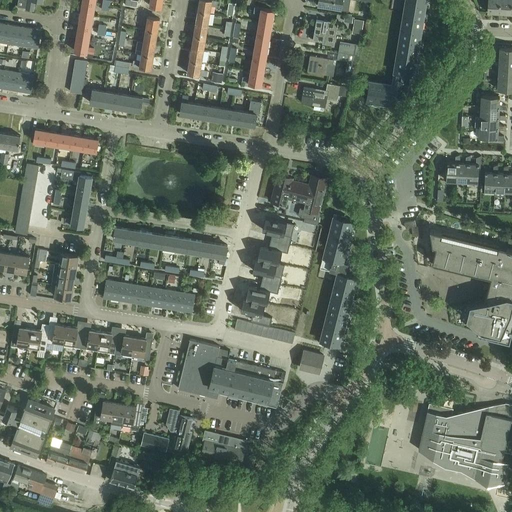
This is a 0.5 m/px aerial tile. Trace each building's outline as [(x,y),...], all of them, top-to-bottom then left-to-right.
[(43,2),(43,0),(18,0),(18,6),(26,7),(26,9),(34,10),(35,0),(43,2)] [(200,0),(198,10),(210,12),(211,6),(219,7),(219,1),(212,0),(200,0)] [(319,0),(319,6),(341,10),(341,9),(348,10),(348,8),(349,8),(350,0),(349,0),(319,0)] [(408,0),(407,5),(425,8),(426,0),(408,0)] [(488,0),(487,12),(500,13),(501,0),(488,0)] [(511,0),(501,0),(500,13),(511,13),(511,0)] [(83,4),(81,14),(93,16),(95,6),(95,3),(83,1),(83,4)] [(233,16),(235,4),(229,2),(227,15),(233,16)] [(423,23),(425,8),(407,5),(405,21),(423,23)] [(259,23),(272,25),(274,11),(262,8),(262,9),(255,8),(254,13),(261,14),(259,23)] [(196,23),(208,25),(210,14),(210,12),(198,10),(198,13),(196,23)] [(81,16),(79,26),(91,28),(93,18),(93,16),(81,14),(81,16)] [(141,16),(140,21),(147,22),(146,29),(158,31),(160,18),(148,16),(148,17),(141,16)] [(334,43),(337,23),(316,19),(313,39),(334,43)] [(421,37),(423,23),(405,21),(402,35),(421,37)] [(0,41),(9,43),(12,25),(0,23),(0,41)] [(196,26),(194,36),(206,38),(208,28),(208,25),(196,23),(196,26)] [(269,37),(272,25),(259,23),(257,36),(269,37)] [(24,45),(27,28),(12,25),(9,43),(24,45)] [(79,28),(77,38),(89,40),(91,30),(91,28),(79,26),(79,28)] [(27,28),(24,45),(38,47),(41,30),(27,28)] [(146,29),(144,41),(156,43),(158,31),(146,29)] [(418,51),(421,37),(402,35),(400,48),(418,51)] [(193,40),(192,48),(204,50),(205,41),(206,38),(194,36),(193,40)] [(267,50),(269,37),(257,36),(255,48),(267,50)] [(77,40),(75,51),(86,53),(87,53),(87,52),(93,53),(93,54),(94,48),(88,47),(89,42),(89,40),(77,38),(77,40)] [(144,41),(142,54),(154,56),(156,44),(156,43),(144,41)] [(339,52),(356,55),(358,55),(361,44),(360,44),(341,41),(339,52)] [(500,60),(511,60),(511,48),(500,47),(500,60)] [(192,51),(190,60),(202,62),(203,53),(204,50),(192,48),(192,51)] [(265,63),(267,50),(255,48),(253,60),(265,63)] [(416,64),(418,51),(400,48),(398,61),(416,64)] [(351,78),(356,55),(339,52),(337,59),(347,61),(345,77),(344,78),(351,79),(351,78)] [(221,55),(219,65),(225,66),(227,56),(227,54),(221,53),(221,55)] [(134,60),(133,65),(140,66),(140,67),(152,69),(154,56),(142,54),(142,55),(141,61),(134,60)] [(334,76),(336,60),(334,59),(310,55),(307,72),(334,76)] [(121,73),(123,61),(117,60),(116,65),(115,65),(114,72),(121,73)] [(190,62),(188,73),(200,75),(200,74),(207,76),(208,70),(201,69),(202,64),(202,62),(190,60),(190,62)] [(263,74),(265,63),(253,60),(251,72),(263,74)] [(511,60),(500,60),(499,70),(511,71),(511,60)] [(123,61),(121,73),(128,74),(129,68),(130,62),(123,61)] [(414,76),(416,64),(398,61),(396,73),(410,75),(414,76)] [(75,65),(74,72),(85,73),(87,67),(75,65)] [(17,90),(20,72),(5,70),(2,87),(17,90)] [(511,71),(499,70),(498,81),(511,81),(511,71)] [(222,83),(223,77),(224,73),(213,71),(212,81),(222,83)] [(20,72),(17,90),(30,92),(33,74),(20,72)] [(74,72),(73,78),(84,80),(85,78),(85,73),(74,72)] [(261,85),(263,74),(251,72),(250,78),(243,77),(242,82),(249,83),(261,85)] [(406,97),(410,75),(396,73),(394,86),(398,87),(396,95),(406,97)] [(73,78),(72,84),(83,86),(84,85),(84,80),(73,78)] [(343,78),(341,85),(349,86),(351,79),(344,78),(343,78)] [(511,81),(498,81),(498,90),(511,90),(511,81)] [(398,87),(394,86),(369,82),(366,100),(395,105),(396,95),(398,87)] [(305,87),(302,102),(315,104),(314,109),(324,111),(325,106),(326,98),(338,100),(339,95),(347,96),(348,96),(348,91),(349,86),(341,85),(332,84),(327,83),(326,90),(305,87)] [(70,91),(82,93),(83,86),(72,84),(70,91)] [(86,88),(86,94),(92,95),(91,103),(104,105),(106,91),(93,89),(86,88)] [(106,91),(104,105),(105,105),(116,107),(118,93),(107,91),(106,91)] [(118,93),(116,107),(117,107),(128,109),(131,95),(119,93),(118,93)] [(131,95),(128,109),(129,109),(141,111),(142,103),(149,104),(149,99),(143,98),(143,97),(131,95)] [(182,101),(180,113),(193,115),(195,103),(188,102),(189,95),(184,95),(183,101),(182,101)] [(481,108),(499,109),(508,109),(506,105),(500,104),(500,96),(482,95),(481,108)] [(244,111),(242,123),(243,124),(255,125),(257,114),(260,114),(262,102),(251,100),(249,111),(249,112),(245,111),(244,111)] [(195,103),(193,115),(194,116),(206,117),(207,105),(196,103),(195,103)] [(207,105),(206,117),(206,118),(218,119),(220,107),(209,105),(207,105)] [(220,107),(218,119),(218,120),(230,121),(232,109),(220,107)] [(499,115),(499,109),(481,108),(481,118),(499,119),(507,120),(505,115),(499,115)] [(232,109),(230,121),(231,122),(242,123),(244,111),(232,109)] [(498,125),(499,119),(481,118),(480,129),(498,130),(507,130),(505,125),(498,125)] [(46,143),(49,131),(36,129),(34,141),(46,143)] [(498,135),(498,130),(480,129),(479,138),(494,138),(494,140),(506,140),(504,136),(498,135)] [(0,146),(6,147),(9,133),(0,131),(0,146)] [(59,145),(60,133),(49,131),(46,143),(59,145)] [(9,133),(6,147),(19,149),(21,135),(9,133)] [(72,147),(73,135),(60,133),(59,145),(72,147)] [(85,149),(86,137),(73,135),(72,147),(85,149)] [(86,137),(85,149),(91,150),(90,157),(95,158),(97,151),(99,139),(86,137)] [(0,162),(8,164),(10,154),(2,152),(0,162)] [(458,162),(460,163),(460,154),(456,156),(455,162),(447,162),(447,175),(446,180),(446,181),(457,181),(458,162)] [(468,163),(470,163),(471,155),(466,157),(466,163),(460,163),(458,162),(457,181),(467,182),(468,163)] [(468,163),(467,182),(478,182),(479,167),(481,167),(481,155),(477,157),(476,163),(470,163),(468,163)] [(28,234),(28,233),(39,165),(28,163),(16,232),(28,234)] [(496,172),(498,172),(498,164),(494,166),(493,172),(486,172),(485,190),(495,191),(496,172)] [(507,173),(508,173),(509,165),(504,166),(504,173),(498,172),(496,172),(495,191),(495,196),(505,196),(506,191),(507,173)] [(78,188),(90,189),(92,177),(81,175),(81,171),(63,168),(61,177),(79,180),(78,188)] [(278,175),(272,200),(286,204),(288,197),(306,201),(302,217),(316,220),(319,208),(325,183),(324,182),(325,178),(319,176),(314,175),(313,180),(311,179),(310,184),(292,180),(292,178),(278,175)] [(88,203),(90,189),(78,188),(76,200),(88,203)] [(86,214),(88,203),(76,200),(74,212),(86,214)] [(84,227),(86,214),(74,212),(73,219),(66,218),(65,223),(72,224),(72,225),(84,227)] [(332,232),(350,236),(354,221),(336,216),(332,232)] [(266,217),(263,230),(276,233),(274,240),(290,244),(292,236),(284,234),(287,222),(266,217)] [(127,241),(128,228),(116,226),(114,239),(127,241)] [(139,243),(141,231),(128,228),(127,241),(139,243)] [(511,248),(430,229),(433,246),(434,245),(436,246),(432,262),(491,276),(490,283),(485,282),(483,288),(488,290),(487,296),(486,296),(485,299),(470,302),(467,317),(478,326),(477,332),(510,340),(511,331),(511,248)] [(151,245),(154,233),(141,231),(139,243),(151,245)] [(346,250),(350,236),(332,232),(328,246),(346,250)] [(162,247),(165,235),(154,233),(151,245),(162,247)] [(173,248),(175,236),(165,235),(162,247),(173,248)] [(187,251),(189,239),(175,236),(173,248),(187,251)] [(200,253),(202,241),(189,239),(187,251),(200,253)] [(261,245),(258,258),(277,263),(279,263),(282,251),(288,253),(290,244),(274,240),(272,248),(261,245)] [(214,255),(216,243),(202,241),(200,253),(214,255)] [(216,243),(214,255),(220,256),(219,263),(224,264),(225,257),(226,257),(228,245),(216,243)] [(343,262),(344,262),(346,250),(328,246),(326,257),(343,262)] [(0,267),(6,268),(8,252),(0,250),(0,267)] [(16,270),(19,254),(8,252),(6,268),(16,270)] [(60,263),(76,266),(78,255),(62,252),(60,263)] [(19,254),(16,270),(27,272),(30,256),(19,254)] [(122,263),(124,258),(117,257),(117,256),(106,254),(105,260),(122,263)] [(256,257),(253,270),(266,273),(264,281),(280,285),(282,276),(274,275),(277,263),(258,258),(256,257)] [(348,263),(344,262),(343,262),(326,257),(323,268),(340,273),(346,273),(348,263)] [(173,266),(172,272),(179,273),(179,271),(183,272),(184,264),(176,262),(175,266),(173,266)] [(76,266),(60,263),(55,263),(54,273),(75,277),(76,266)] [(73,287),(75,277),(54,273),(52,284),(57,285),(73,287)] [(358,276),(346,273),(340,273),(336,287),(354,292),(358,276)] [(118,299),(122,282),(107,279),(104,297),(118,299)] [(249,285),(246,298),(267,303),(270,291),(278,293),(280,285),(264,281),(262,288),(249,285)] [(133,302),(136,284),(122,282),(118,299),(133,302)] [(148,304),(151,287),(136,284),(133,302),(148,304)] [(71,299),(73,287),(57,285),(55,296),(71,299)] [(162,307),(166,289),(151,287),(148,304),(162,307)] [(350,306),(354,292),(336,287),(333,302),(350,306)] [(178,309),(181,292),(166,289),(162,307),(178,309)] [(181,292),(178,309),(192,311),(195,294),(181,292)] [(244,297),(241,310),(256,313),(254,321),(270,325),(272,317),(263,315),(266,303),(244,297)] [(347,320),(350,306),(333,302),(329,316),(347,320)] [(343,334),(347,320),(329,316),(326,329),(343,334)] [(241,331),(243,320),(237,319),(235,329),(241,331)] [(64,343),(67,325),(56,324),(55,329),(48,327),(47,336),(48,336),(47,342),(54,343),(54,341),(64,343)] [(81,348),(83,333),(77,332),(78,327),(67,325),(64,343),(74,344),(74,347),(81,348)] [(29,346),(31,329),(20,327),(20,331),(13,331),(11,345),(18,346),(19,344),(29,346)] [(48,336),(47,336),(42,335),(42,330),(31,329),(29,346),(39,347),(38,350),(46,351),(47,342),(48,336)] [(99,348),(101,331),(90,329),(90,334),(83,333),(81,348),(88,349),(89,347),(99,348)] [(283,340),(285,330),(280,329),(277,339),(283,341),(283,340)] [(340,346),(343,334),(326,329),(322,341),(340,346)] [(115,353),(118,339),(112,338),(112,333),(101,331),(99,348),(109,350),(108,352),(115,353)] [(133,354),(136,337),(125,335),(124,340),(118,339),(115,353),(123,355),(123,352),(133,354)] [(136,337),(133,354),(143,355),(143,358),(150,359),(152,344),(146,343),(147,338),(136,337)] [(191,339),(179,388),(208,395),(220,348),(220,346),(191,339)] [(220,348),(208,395),(217,398),(228,358),(230,350),(220,348)] [(320,373),(324,355),(304,350),(300,368),(320,373)] [(228,358),(217,398),(218,398),(221,388),(229,391),(237,360),(233,359),(228,358)] [(237,360),(229,391),(240,393),(248,363),(237,360)] [(248,363),(240,393),(251,396),(258,365),(248,363)] [(258,365),(251,396),(260,398),(267,368),(258,365)] [(140,374),(148,375),(149,375),(150,370),(149,370),(149,367),(142,366),(140,374)] [(267,368),(260,398),(269,400),(274,380),(276,370),(267,368)] [(269,400),(268,402),(278,405),(283,382),(279,381),(281,372),(276,370),(274,380),(269,400)] [(0,410),(0,406),(6,390),(0,388),(0,417),(19,424),(11,446),(38,456),(46,434),(41,432),(43,427),(48,429),(55,409),(29,399),(21,418),(15,416),(18,408),(8,404),(5,412),(0,410)] [(115,403),(115,402),(104,401),(103,405),(97,404),(95,416),(95,418),(102,419),(102,417),(105,417),(112,419),(115,403)] [(122,425),(126,404),(115,402),(115,403),(112,419),(111,423),(122,425)] [(511,452),(511,403),(506,403),(474,409),(453,413),(454,408),(429,403),(419,449),(434,458),(446,461),(446,465),(461,468),(475,477),(485,481),(487,484),(505,482),(510,462),(502,460),(504,451),(511,452)] [(126,404),(122,425),(132,427),(132,429),(139,431),(142,411),(136,410),(137,406),(126,404)] [(188,450),(193,431),(190,430),(193,417),(179,414),(180,410),(171,408),(167,423),(171,430),(177,432),(173,446),(188,450)] [(54,424),(60,426),(62,418),(57,416),(54,424)] [(66,428),(74,431),(77,424),(69,421),(66,428)] [(86,434),(88,429),(79,425),(77,431),(86,434)] [(100,440),(103,434),(90,429),(88,437),(96,440),(96,439),(100,440)] [(166,451),(170,438),(144,432),(141,445),(166,451)] [(242,464),(247,442),(207,432),(201,454),(242,464)] [(119,443),(120,439),(120,438),(106,433),(104,437),(119,443)] [(59,452),(60,447),(62,439),(53,437),(51,445),(46,461),(56,464),(59,452)] [(77,471),(83,448),(73,445),(71,450),(70,452),(66,467),(77,471)] [(70,452),(71,450),(60,447),(59,452),(56,464),(66,467),(70,452)] [(83,448),(77,471),(86,473),(92,451),(83,448)] [(0,479),(8,482),(15,463),(0,457),(0,479)] [(135,487),(135,486),(138,476),(140,467),(117,460),(115,467),(111,480),(135,487)] [(55,495),(56,491),(59,485),(45,480),(47,475),(18,464),(14,475),(28,480),(26,485),(55,495)] [(15,493),(19,481),(13,479),(9,491),(15,493)]
